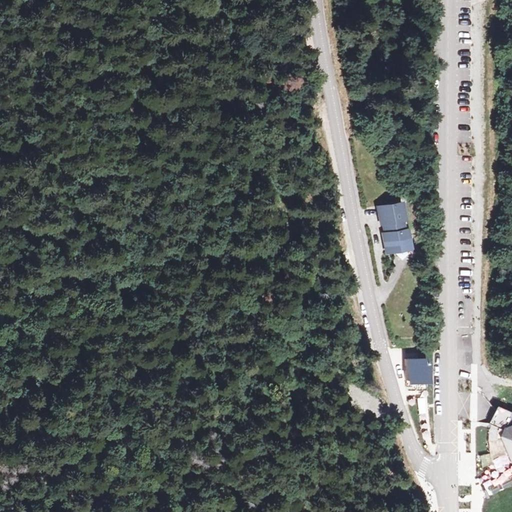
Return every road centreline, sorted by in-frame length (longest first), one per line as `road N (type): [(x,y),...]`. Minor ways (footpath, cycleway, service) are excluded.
road 1 (unclassified): [(311,0),(358,256),(404,438),(422,467),(447,482)]
road 2 (secondary): [(447,482),(449,0)]
